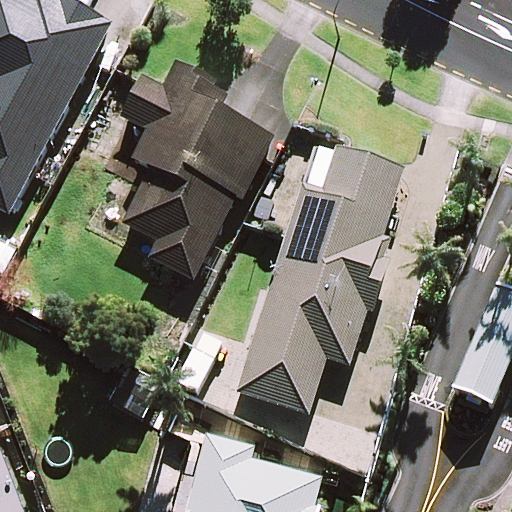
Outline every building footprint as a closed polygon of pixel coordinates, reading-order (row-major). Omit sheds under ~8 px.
[(68,12),(46,0),(0,0),(0,221),(8,226),(111,35),(68,12)] [(225,103),(154,63),(121,123),(148,139),(132,167),(151,178),(122,229),(158,249),(149,264),(191,288),(270,147),(217,117),(225,103)] [(406,178),(315,149),(236,399),(307,422),(325,364),(346,371),(406,178)] [(511,361),(511,302),(496,295),(452,397),(490,413),(511,361)] [(165,392),(130,374),(117,399),(152,417),(165,392)] [(253,455),(205,443),(187,511),(313,511),(320,486),(250,468),(253,455)] [(0,511),(24,511),(0,449),(0,511)]
